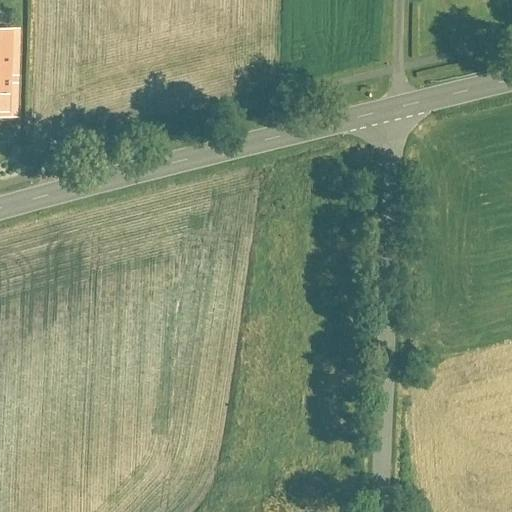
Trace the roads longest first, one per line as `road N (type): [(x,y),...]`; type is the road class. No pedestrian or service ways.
road 1 (tertiary): [(394,108),(0,211)]
road 2 (residential): [(394,108),(382,511)]
road 3 (tertiary): [(511,79),(394,108)]
